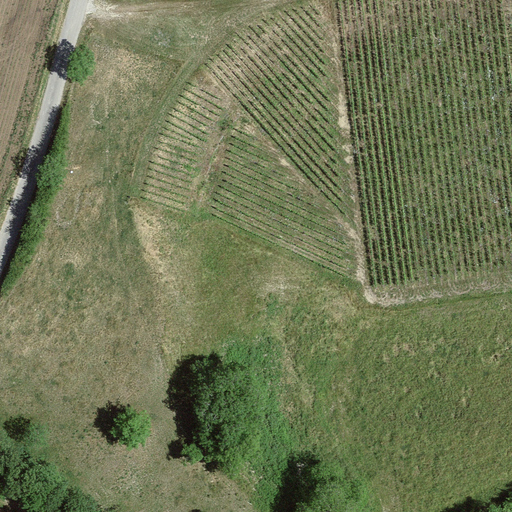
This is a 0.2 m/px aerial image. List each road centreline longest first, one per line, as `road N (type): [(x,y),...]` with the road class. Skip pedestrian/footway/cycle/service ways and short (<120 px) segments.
road 1 (unclassified): [(78,0),(0,254)]
road 2 (track): [(73,14),(224,0)]
